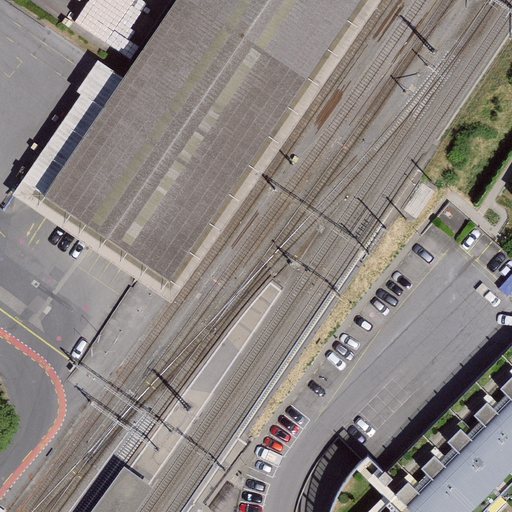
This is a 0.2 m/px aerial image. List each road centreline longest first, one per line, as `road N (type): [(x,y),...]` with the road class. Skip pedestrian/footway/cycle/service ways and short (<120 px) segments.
road 1 (unknown): [(320,433),(430,260)]
road 2 (unclassified): [(0,354),(35,399),(31,433),(0,477)]
